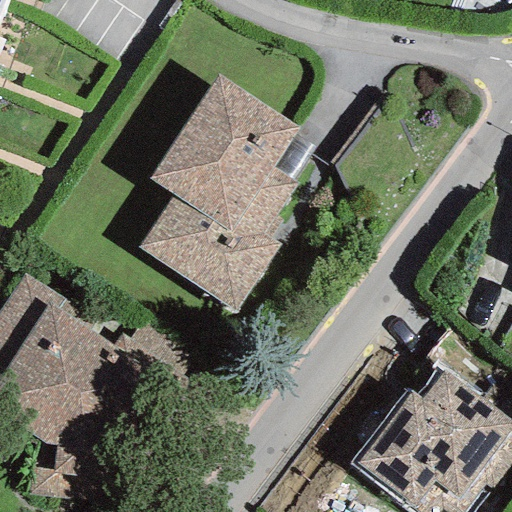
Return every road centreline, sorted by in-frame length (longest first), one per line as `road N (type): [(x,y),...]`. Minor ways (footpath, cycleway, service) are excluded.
road 1 (residential): [(511,114),(207,511)]
road 2 (residential): [(511,104),(251,15),(230,0)]
